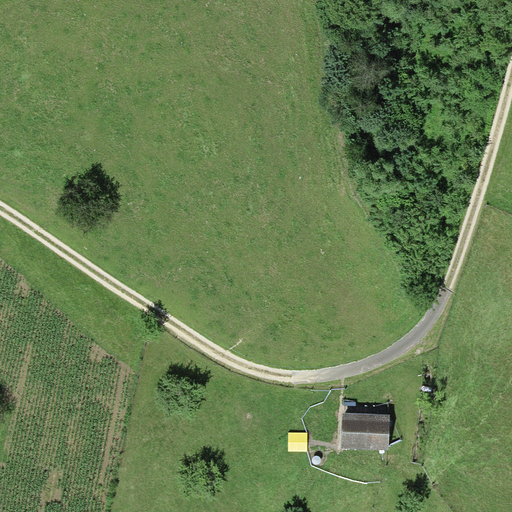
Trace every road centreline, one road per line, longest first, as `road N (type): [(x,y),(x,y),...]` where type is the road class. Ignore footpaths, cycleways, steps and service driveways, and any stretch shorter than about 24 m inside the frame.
road 1 (track): [(0,209),(257,372),(303,380),(378,364),(413,345),(447,294)]
road 2 (track): [(511,82),(447,294)]
